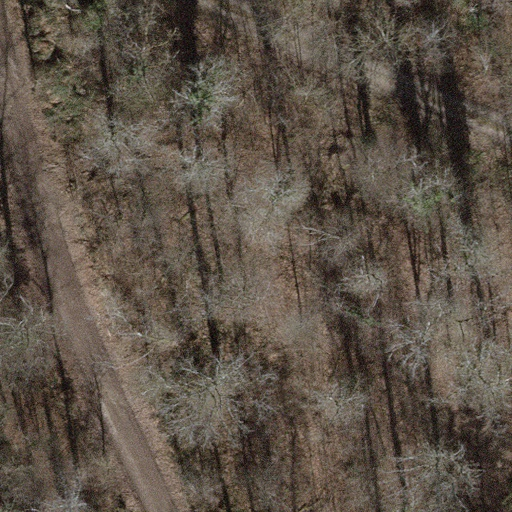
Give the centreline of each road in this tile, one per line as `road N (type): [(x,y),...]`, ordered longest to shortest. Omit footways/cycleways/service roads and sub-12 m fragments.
road 1 (track): [(159,511),(83,350),(0,50)]
road 2 (track): [(216,0),(511,132)]
